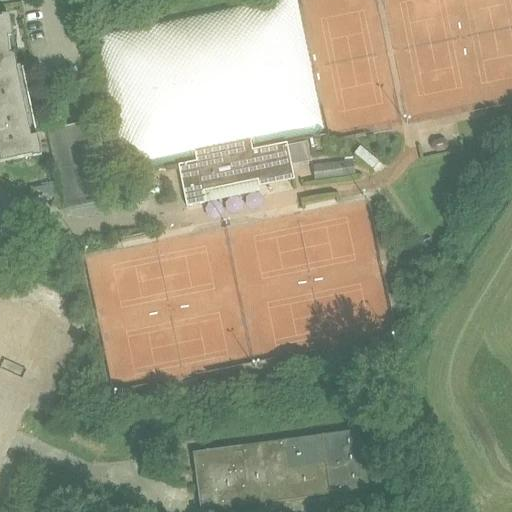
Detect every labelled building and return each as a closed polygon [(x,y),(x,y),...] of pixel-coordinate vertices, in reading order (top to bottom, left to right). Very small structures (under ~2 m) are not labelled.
[(288,146),(287,142),(253,149),(252,146),(324,132),(297,0),(244,0),(95,32),(124,172),(196,158),(197,161),(179,164),(188,205),(205,201),(203,190),(258,179),(259,186),(295,179),(292,165),(288,146)] [(0,161),(41,153),(37,132),(23,67),(18,69),(10,15),(0,16),(0,161)] [(288,146),(292,165),(309,161),(305,142),(288,146)] [(354,161),(313,166),(315,179),(355,175),(354,161)] [(394,511),(384,423),(149,450),(155,511),(394,511)]
